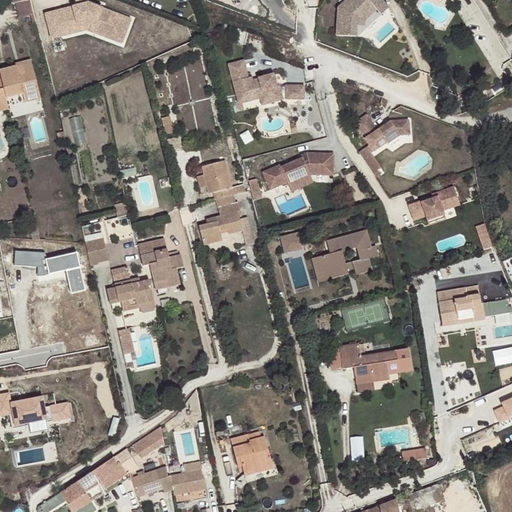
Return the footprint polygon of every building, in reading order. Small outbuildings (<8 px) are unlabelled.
[(368,0),(368,1),(367,0),(348,0),(340,6),(339,36),(359,37),(360,18),(375,7),(382,16),(389,11),(380,0),(368,0)] [(77,6),(53,12),(59,36),(86,30),(86,21),(116,32),(122,16),(87,3),(83,4),(82,5),(84,9),(79,10),(77,6)] [(51,38),(59,36),(53,12),(45,14),(51,38)] [(121,43),(130,19),(122,16),(116,32),(86,21),(86,30),(121,43)] [(243,60),(228,64),(237,100),(256,95),(256,92),(262,91),(265,104),(283,100),(279,86),(276,86),(273,74),(258,78),(258,79),(260,83),(253,85),(252,80),(251,77),(248,78),(243,60)] [(30,61),(20,63),(23,74),(17,75),(15,67),(0,70),(0,78),(0,80),(5,99),(21,94),(23,102),(39,98),(30,61)] [(288,99),(308,99),(308,84),(288,84),(288,99)] [(256,95),(237,100),(239,104),(260,98),(261,105),(265,104),(262,91),(256,92),(256,95)] [(379,133),(369,117),(356,125),(366,141),(370,148),(374,154),(375,154),(388,145),(389,146),(401,138),(411,138),(411,123),(392,124),(379,133)] [(374,154),(370,148),(360,154),(374,175),(378,172),(384,169),(375,154),(374,154)] [(311,176),(332,176),(333,155),(313,154),(313,158),(309,158),(309,155),(306,154),(300,157),(301,159),(280,169),(279,167),(262,175),(270,192),(287,184),(288,187),(310,176),(311,176)] [(221,218),(216,220),(217,225),(208,227),(200,229),(204,248),(223,243),(221,235),(228,234),(229,237),(243,233),(247,247),(255,245),(248,219),(241,220),(239,215),(242,215),(239,204),(236,205),(228,171),(204,177),(212,204),(216,203),(218,210),(219,210),(221,218)] [(377,180),(382,178),(378,172),(374,175),(377,180)] [(310,176),(288,187),(292,193),(313,183),(310,176)] [(252,180),(257,199),(265,197),(260,178),(252,180)] [(460,209),(454,190),(437,196),(438,200),(433,202),(421,206),(421,204),(408,208),(413,223),(426,219),(427,224),(444,218),(443,214),(460,209)] [(485,251),(493,248),(487,227),(486,224),(477,227),(485,251)] [(327,271),(329,280),(348,276),(347,272),(354,271),(354,274),(355,276),(372,272),(369,261),(379,258),(376,247),(372,248),(367,232),(329,242),(332,254),(317,258),(320,272),(327,271)] [(303,233),(285,236),(287,252),(305,249),(303,233)] [(168,281),(169,286),(181,284),(178,268),(185,267),(182,254),(179,255),(169,257),(168,251),(165,238),(138,245),(143,266),(150,265),(155,283),(168,281)] [(106,248),(97,250),(95,251),(98,263),(109,261),(106,248)] [(87,253),(91,267),(99,265),(98,263),(95,251),(87,253)] [(46,253),(15,252),(15,266),(44,267),(45,276),(66,272),(72,295),(86,292),(77,253),(47,260),(46,253)] [(139,305),(156,301),(151,281),(141,283),(140,279),(131,280),(128,266),(112,269),(116,287),(107,290),(111,304),(121,302),(123,311),(140,308),(139,305)] [(156,289),(169,286),(168,281),(155,283),(156,289)] [(467,297),(480,295),(478,288),(467,289),(467,297)] [(481,304),(480,295),(467,297),(467,289),(438,294),(443,327),(460,325),(459,320),(474,318),(474,322),(485,320),(483,304),(481,304)] [(491,302),(493,315),(511,311),(509,298),(491,302)] [(157,308),(156,301),(139,305),(140,308),(141,311),(157,308)] [(460,331),(460,325),(443,327),(444,334),(460,331)] [(127,349),(128,354),(134,352),(130,333),(119,335),(122,350),(127,349)] [(384,363),(395,361),(391,340),(361,344),(359,333),(339,336),(342,358),(354,356),(356,373),(374,370),(374,368),(385,366),(384,363)] [(396,370),(395,361),(384,363),(385,366),(374,368),(374,370),(356,373),(358,380),(387,376),(386,372),(396,370)] [(7,395),(0,396),(0,416),(10,414),(13,428),(27,425),(26,419),(45,415),(46,424),(72,419),(69,402),(44,407),(43,402),(22,406),(22,402),(9,405),(7,395)] [(511,398),(495,405),(502,423),(511,419),(511,398)] [(144,457),(170,443),(161,428),(136,442),(144,457)] [(253,468),(272,463),(265,438),(262,439),(260,433),(232,440),(237,460),(241,459),(243,468),(245,474),(254,472),(253,468)] [(430,447),(405,450),(406,462),(432,459),(430,447)] [(114,459),(116,463),(126,459),(123,453),(114,459)] [(61,494),(66,502),(71,511),(76,511),(91,502),(96,500),(104,495),(99,485),(119,472),(116,466),(116,463),(114,459),(61,494)] [(122,478),(131,474),(126,459),(116,463),(116,466),(119,472),(121,478),(122,477),(122,478)] [(274,469),(272,463),(253,468),(254,472),(255,474),(274,469)] [(166,466),(131,478),(137,497),(163,489),(164,495),(173,491),(170,476),(168,476),(166,466)] [(202,470),(170,476),(173,491),(174,496),(193,493),(206,490),(202,470)] [(444,500),(438,486),(434,486),(396,501),(391,501),(381,505),(382,511),(398,511),(398,507),(409,504),(417,510),(444,500)] [(91,502),(76,511),(83,511),(94,505),(91,502)] [(45,503),(40,507),(43,511),(56,503),(45,503)]
